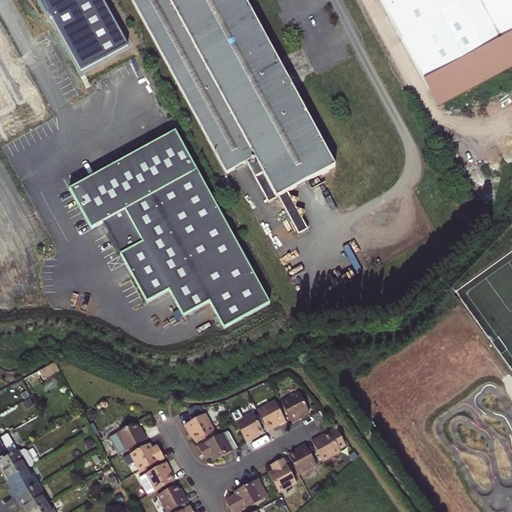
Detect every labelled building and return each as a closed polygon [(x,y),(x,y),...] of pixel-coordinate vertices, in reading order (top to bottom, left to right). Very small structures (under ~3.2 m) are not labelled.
[(131,51),(103,0),(30,0),(40,18),(56,29),(82,77),(131,51)] [(131,0),(226,173),(246,162),(268,202),(278,197),(298,234),(307,229),(287,192),(334,166),(244,0),(131,0)] [(379,0),(387,14),(413,0),(379,0)] [(511,0),(477,0),(402,41),(423,80),(511,31),(511,0)] [(176,133),(70,191),(91,231),(103,225),(147,305),(169,293),(183,319),(209,305),(224,331),(270,306),(176,133)] [(299,394),(282,403),(293,422),(310,413),(299,394)] [(275,401),(257,411),(268,430),(286,422),(275,401)] [(64,411),(58,417),(64,422),(70,416),(64,411)] [(253,413),(235,423),(246,443),(263,432),(253,413)] [(190,432),(196,442),(215,431),(205,414),(184,425),(188,432),(190,432)] [(12,424),(15,429),(22,425),(19,419),(12,424)] [(119,455),(146,439),(137,422),(109,438),(119,455)] [(320,439),(319,437),(311,441),(323,462),(340,453),(338,450),(345,446),(336,430),(320,439)] [(213,462),(237,449),(228,432),(199,447),(202,454),(207,451),(211,458),(213,462)] [(0,461),(18,451),(7,434),(0,438),(0,437),(0,461)] [(129,452),(131,454),(146,446),(145,443),(129,452)] [(124,458),(134,475),(164,459),(161,452),(155,455),(152,448),(150,444),(146,446),(131,454),(124,458)] [(157,445),(152,448),(155,455),(161,452),(157,445)] [(317,466),(305,445),(298,448),(299,450),(289,456),(299,475),(317,466)] [(0,467),(1,467),(8,480),(26,469),(29,468),(35,464),(25,447),(18,451),(0,461),(0,467)] [(205,460),(211,458),(207,451),(202,454),(205,460)] [(284,459),(276,463),(279,468),(273,472),(269,474),(279,493),(297,484),(284,459)] [(140,478),(149,495),(175,481),(167,463),(140,478)] [(270,466),(273,472),(279,468),(276,463),(270,466)] [(1,467),(0,467),(0,470),(6,481),(8,480),(1,467)] [(12,492),(16,499),(39,486),(33,475),(31,476),(26,469),(8,480),(14,491),(12,492)] [(8,480),(6,481),(12,492),(14,491),(8,480)] [(234,492),(235,495),(237,497),(234,499),(233,496),(226,500),(232,511),(238,511),(267,497),(258,480),(234,492)] [(158,495),(167,511),(168,511),(187,502),(177,484),(158,495)] [(22,504),(26,511),(34,511),(47,505),(43,497),(45,496),(39,486),(16,499),(20,506),(22,504)]
